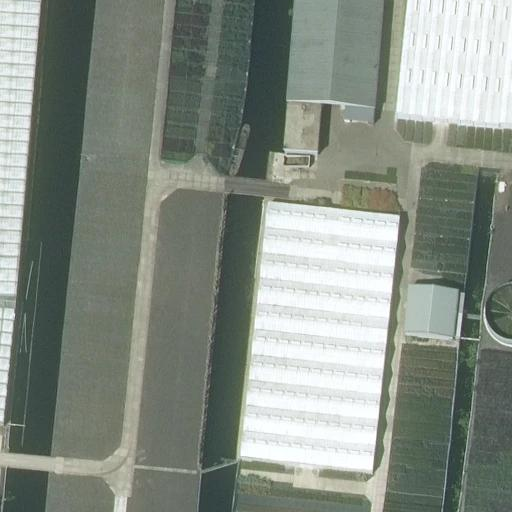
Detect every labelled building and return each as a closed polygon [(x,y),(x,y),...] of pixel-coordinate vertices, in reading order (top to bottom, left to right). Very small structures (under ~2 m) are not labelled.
[(20,220),(37,33),(39,0),(0,0),(0,429),(1,429),(12,306),(20,220)] [(284,142),(283,154),(316,157),(320,109),(342,111),(341,125),(371,127),(373,114),(379,33),(382,0),(295,0),(292,33),(284,142)] [(511,0),(406,0),(394,119),(511,131),(511,0)] [(267,206),(240,462),(372,476),(398,220),(267,206)] [(457,297),(409,291),(404,337),(452,342),(457,297)]
